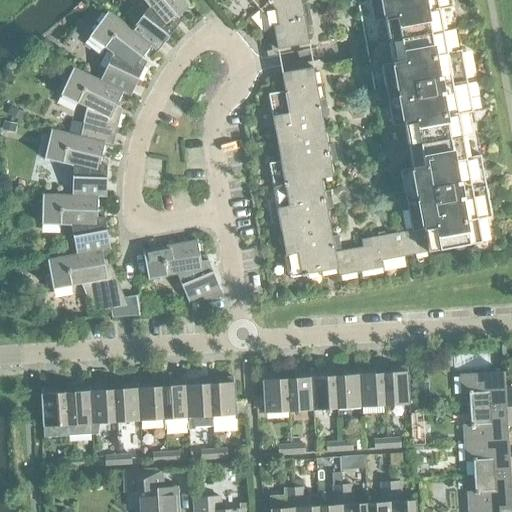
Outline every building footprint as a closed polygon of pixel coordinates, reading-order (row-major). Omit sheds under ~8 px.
[(143,0),(149,6),(131,29),(131,30),(151,45),(151,46),(157,51),(177,25),(173,20),(189,6),(183,0),(143,0)] [(251,0),(273,25),(277,49),(309,43),(305,25),(310,24),(309,17),(304,18),(300,0),(251,0)] [(313,67),(281,72),(285,90),(268,93),(280,160),(269,162),(290,277),(337,268),(338,275),(383,267),(382,260),(482,242),(478,219),(492,217),(480,154),(466,157),(459,114),(473,112),(461,49),(447,52),(443,31),(439,9),(453,7),(452,0),(369,0),(373,21),(385,19),(393,62),(381,64),(392,126),(404,124),(410,156),(412,167),(400,169),(411,229),(361,239),(362,246),(335,251),(333,244),(338,243),(337,236),(332,237),(327,207),(331,206),(330,200),(325,200),(321,178),(333,176),(329,152),(333,151),(332,144),(327,145),(322,115),(327,115),(325,108),(321,109),(313,67)] [(131,30),(131,29),(108,11),(89,35),(113,53),(100,80),(123,91),(123,92),(130,95),(144,66),(138,62),(151,46),(151,45),(131,30)] [(53,46),(45,37),(38,43),(46,52),(53,46)] [(100,80),(73,67),(60,94),(87,107),(80,135),(80,136),(105,142),(105,143),(113,145),(120,113),(114,110),(123,92),(123,91),(100,80)] [(25,113),(10,106),(6,114),(21,121),(25,113)] [(3,121),(1,128),(14,131),(16,124),(3,121)] [(73,165),(72,194),(72,195),(98,195),(98,196),(106,196),(107,164),(100,162),(105,143),(105,142),(80,136),(80,135),(51,129),(44,158),(73,165)] [(72,195),(72,194),(43,193),(41,224),(71,224),(76,253),(77,254),(102,249),(102,250),(110,248),(104,216),(97,216),(98,196),(98,195),(72,195)] [(189,303),(224,296),(208,259),(201,260),(197,239),(143,249),(148,279),(177,274),(189,303)] [(106,270),(102,250),(102,249),(77,254),(76,253),(47,259),(53,288),(82,283),(94,312),(128,306),(128,305),(113,268),(106,270)] [(383,373),(385,405),(410,403),(407,366),(390,367),(390,372),(383,373)] [(375,368),(358,369),(361,406),(385,405),(383,373),(375,373),(375,368)] [(335,376),(337,408),(361,406),(358,369),(342,370),(343,375),(335,376)] [(327,371),(311,372),(313,409),(337,408),(335,376),(327,376),(327,371)] [(295,378),(287,378),(289,411),(313,409),(311,372),(294,373),(295,378)] [(470,408),(511,405),(511,384),(504,385),(504,372),(460,374),(462,394),(469,393),(470,408)] [(289,411),(287,378),(279,379),(279,374),(262,375),(264,412),(289,411)] [(212,421),(246,418),(245,401),(235,402),(234,377),(217,378),(217,383),(209,383),(212,421)] [(212,421),(209,383),(202,384),(201,379),(185,380),(188,422),(187,422),(188,429),(195,429),(195,427),(213,426),(212,421)] [(188,422),(185,380),(169,381),(169,386),(162,386),(164,418),(164,424),(187,422),(188,422)] [(137,383),(140,420),(164,418),(162,386),(154,387),(154,382),(137,383)] [(114,389),(116,421),(140,420),(137,383),(121,384),(121,389),(114,389)] [(89,386),(92,434),(98,434),(99,422),(116,421),(114,389),(106,390),(106,385),(89,386)] [(92,434),(89,386),(73,387),(74,392),(66,392),(68,435),(92,434)] [(68,435),(66,392),(58,392),(58,388),(41,389),(44,437),(68,435)] [(430,398),(414,399),(414,410),(430,409),(430,398)] [(463,424),(465,442),(508,440),(507,427),(511,426),(511,405),(470,408),(471,423),(463,424)] [(426,430),(412,431),(413,445),(424,445),(427,444),(426,430)] [(291,438),(291,444),(292,454),(305,454),(305,443),(300,443),(300,437),(291,438)] [(400,437),(387,438),(388,449),(401,448),(400,437)] [(388,449),(387,438),(374,438),(375,449),(388,449)] [(352,440),(339,441),(340,451),(353,451),(352,440)] [(474,475),(511,472),(511,451),(508,452),(508,440),(465,442),(466,461),(473,460),(474,475)] [(340,451),(339,441),(326,441),(327,452),(340,451)] [(292,454),(291,444),(278,444),(279,455),(292,454)] [(214,449),(214,459),(227,458),(227,448),(214,449)] [(201,460),(214,459),(214,449),(200,449),(201,460)] [(153,463),(167,462),(166,451),(153,452),(153,463)] [(166,451),(167,462),(180,461),(179,451),(166,451)] [(403,452),(390,453),(391,466),(404,465),(403,452)] [(118,454),(118,465),(132,464),(131,453),(118,454)] [(105,466),(118,465),(118,454),(105,455),(105,466)] [(353,455),(340,456),(341,469),(354,468),(353,455)] [(70,457),(70,468),(84,467),(83,456),(70,457)] [(57,469),(70,468),(70,457),(57,458),(57,469)] [(176,511),(175,487),(161,488),(159,468),(123,470),(124,491),(138,490),(139,511),(176,511)] [(511,494),(511,472),(474,475),(475,490),(468,491),(468,511),(500,511),(500,508),(511,507),(511,494)] [(399,480),(389,481),(391,511),(416,511),(415,500),(400,501),(399,480)] [(367,503),(367,511),(391,511),(389,481),(380,481),(382,502),(367,503)] [(351,483),(342,484),(343,511),(367,511),(367,503),(352,504),(351,483)] [(334,505),(319,506),(319,511),(343,511),(342,484),(333,484),(334,505)] [(303,486),(294,487),(295,511),(319,511),(319,506),(304,506),(303,486)] [(295,511),(294,487),(283,487),(284,495),(269,495),(270,509),(262,510),(262,511),(295,511)] [(239,511),(240,509),(220,510),(219,496),(194,497),(194,511),(239,511)]
